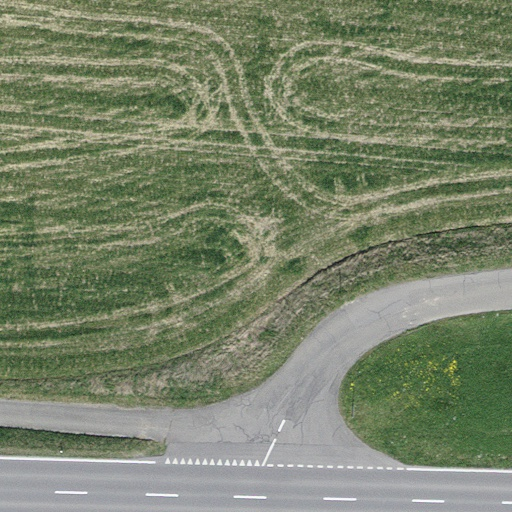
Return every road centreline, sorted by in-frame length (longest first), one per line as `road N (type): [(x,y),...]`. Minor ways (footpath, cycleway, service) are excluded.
road 1 (unclassified): [(250,497),(279,430),(339,341),(381,314),(511,288)]
road 2 (track): [(279,430),(0,413)]
road 3 (primary): [(250,497),(511,503)]
road 4 (primary): [(0,490),(250,497)]
